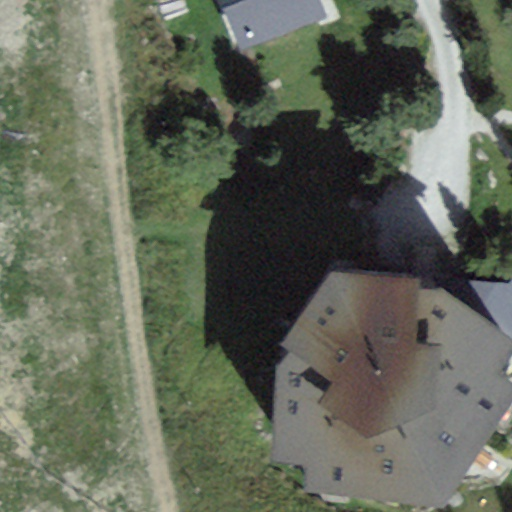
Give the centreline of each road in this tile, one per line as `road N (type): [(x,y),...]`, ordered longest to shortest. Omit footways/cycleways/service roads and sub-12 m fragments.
road 1 (track): [(154,511),(91,0)]
road 2 (residential): [(386,243),(426,178),(444,86),(433,0)]
